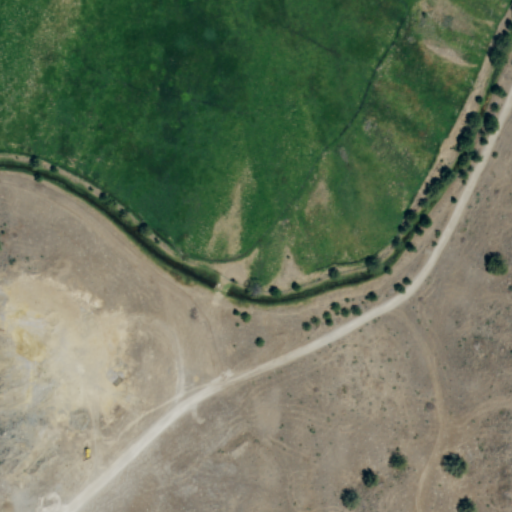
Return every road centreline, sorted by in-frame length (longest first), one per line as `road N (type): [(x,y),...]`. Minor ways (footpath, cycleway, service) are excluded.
road 1 (residential): [(56,511),(185,401),(385,300),(418,273),(511,83)]
road 2 (track): [(385,300),(416,330),(436,385),(439,421),(418,483),(421,511)]
